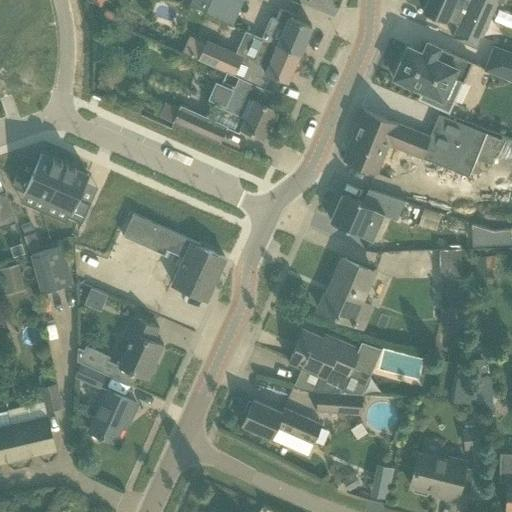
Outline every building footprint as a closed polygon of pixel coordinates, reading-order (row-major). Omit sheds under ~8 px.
[(210,0),(205,14),(232,26),(243,0),(210,0)] [(427,0),(423,11),(445,21),(446,20),(458,25),(453,39),(476,49),(481,37),(487,23),(496,4),(502,7),(504,0),(427,0)] [(270,18),(262,38),(277,45),(299,55),(311,27),(294,19),(296,16),(280,9),(275,19),(270,18)] [(245,31),(235,54),(242,57),(239,63),(269,76),(270,75),(287,82),(299,55),(277,45),(262,38),(245,31)] [(407,46),(393,78),(430,94),(426,103),(448,112),(450,113),(455,101),(444,96),(452,78),(463,83),(472,62),(423,40),(422,43),(426,45),(422,53),(407,46)] [(205,43),(197,60),(226,72),(234,76),(238,66),(239,63),(242,57),(235,54),(206,41),(205,43)] [(485,70),(511,80),(511,52),(494,46),(485,70)] [(216,84),(210,98),(214,100),(212,104),(241,117),(242,114),(246,116),(240,128),(244,130),(263,138),(275,109),(268,106),(274,93),(238,78),(234,87),(221,82),(220,86),(216,84)] [(152,119),(218,143),(225,127),(180,107),(178,109),(160,101),(152,119)] [(379,166),(388,169),(392,161),(383,157),(388,144),(468,177),(469,173),(476,176),(482,161),(491,165),(497,151),(511,157),(511,140),(503,136),(502,140),(439,114),(429,137),(363,110),(342,160),(376,174),(379,166)] [(16,173),(11,185),(25,191),(47,201),(64,164),(62,163),(61,162),(60,163),(53,160),(54,159),(53,159),(52,159),(40,153),(37,160),(29,179),(16,173)] [(64,164),(47,201),(69,211),(66,216),(68,217),(82,223),(90,204),(77,199),(85,182),(88,175),(75,169),(76,169),(75,168),(74,169),(67,166),(67,165),(66,165),(64,164)] [(343,195),(331,221),(349,229),(353,231),(370,238),(370,237),(367,236),(373,223),(376,224),(377,223),(374,222),(378,212),(391,218),(396,220),(404,202),(407,203),(407,202),(367,189),(367,190),(370,191),(365,205),(343,195)] [(0,227),(15,222),(5,191),(0,192),(0,227)] [(125,233),(123,237),(150,249),(164,255),(167,250),(184,257),(172,284),(187,291),(206,299),(225,257),(199,246),(132,216),(125,233)] [(471,224),(472,245),(510,243),(509,228),(493,231),(471,224)] [(40,248),(35,232),(23,236),(29,252),(40,248)] [(21,243),(10,247),(13,257),(24,253),(21,243)] [(31,254),(42,293),(73,284),(62,245),(31,254)] [(440,250),(441,313),(463,312),(461,250),(440,250)] [(318,310),(362,329),(371,308),(361,303),(374,273),(342,258),(327,293),(325,292),(318,310)] [(17,264),(0,269),(5,286),(22,281),(17,264)] [(86,302),(102,308),(108,293),(93,286),(86,302)] [(159,328),(132,316),(123,336),(130,340),(119,365),(108,361),(110,356),(86,345),(84,350),(78,347),(77,361),(132,386),(136,375),(147,380),(163,345),(153,340),(159,328)] [(293,385),(314,391),(315,388),(364,393),(376,366),(357,357),(359,352),(326,336),(324,339),(321,337),(303,329),(288,362),(301,368),(293,385)] [(75,378),(99,389),(105,375),(81,364),(75,378)] [(43,400),(7,409),(11,424),(19,459),(55,450),(50,430),(47,416),(46,416),(45,411),(62,407),(56,384),(41,388),(40,388),(43,400)] [(451,402),(466,405),(470,389),(454,386),(451,402)] [(315,388),(314,391),(317,391),(316,412),(362,415),(363,395),(363,393),(364,393),(315,388)] [(89,430),(114,442),(125,420),(129,421),(137,404),(107,390),(97,413),(89,430)] [(246,415),(241,426),(271,439),(276,427),(297,436),(313,443),(320,426),(283,409),(281,412),(271,408),(252,400),(252,401),(248,400),(242,413),(246,415)] [(473,470),(480,472),(476,421),(467,421),(467,429),(463,430),(464,450),(472,450),(473,470)] [(0,426),(0,463),(19,459),(11,424),(0,426)] [(439,496),(456,500),(461,481),(466,462),(449,458),(448,461),(418,453),(414,466),(409,485),(413,486),(413,490),(426,493),(428,490),(440,493),(439,496)] [(499,453),(498,482),(506,482),(505,510),(504,510),(504,511),(511,511),(511,456),(505,456),(505,453),(499,453)] [(378,462),(371,493),(389,498),(397,466),(378,462)] [(353,474),(342,481),(348,491),(349,491),(360,484),(353,474)]
